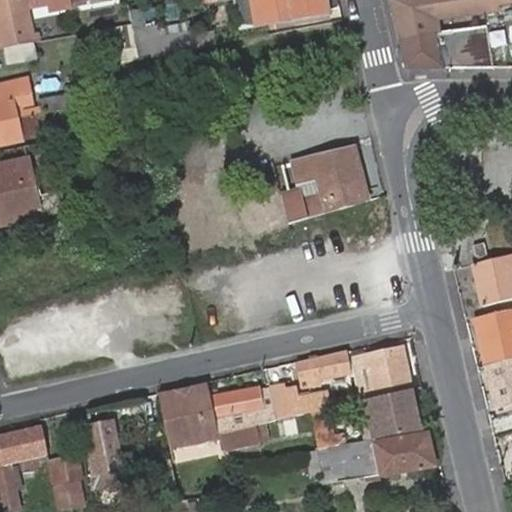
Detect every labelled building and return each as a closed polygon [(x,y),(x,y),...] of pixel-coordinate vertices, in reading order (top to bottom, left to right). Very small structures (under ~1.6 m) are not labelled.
[(0,0),(0,36),(2,48),(38,41),(36,35),(30,36),(25,6),(23,0),(46,0),(48,13),(72,9),(70,0),(0,0)] [(234,0),(239,26),(256,24),(252,0),(234,0)] [(328,12),(326,0),(252,0),(256,24),(276,21),(328,12)] [(511,0),(391,0),(401,41),(437,35),(439,35),(436,22),(500,11),(507,44),(489,48),(494,70),(511,70),(511,0)] [(131,23),(102,29),(106,64),(138,57),(131,23)] [(138,54),(215,49),(214,26),(137,31),(138,54)] [(437,35),(401,41),(408,69),(421,69),(477,70),(468,43),(456,42),(454,60),(443,60),(437,35)] [(477,70),(494,70),(489,48),(488,43),(468,43),(477,70)] [(34,46),(3,51),(6,65),(37,60),(36,58),(50,56),(47,44),(34,46)] [(0,121),(40,112),(44,111),(68,106),(66,93),(39,98),(40,103),(40,105),(23,108),(23,106),(34,104),(31,92),(20,95),(18,89),(24,87),(22,80),(0,85),(0,121)] [(68,106),(44,111),(50,141),(78,135),(73,105),(68,106)] [(40,112),(0,121),(0,142),(21,137),(21,133),(40,130),(42,143),(50,141),(44,111),(40,112)] [(353,148),(294,162),(298,180),(301,189),(283,193),(288,224),(365,201),(353,148)] [(0,203),(3,203),(8,222),(39,216),(42,226),(70,217),(63,188),(36,193),(27,157),(0,163),(0,203)] [(0,224),(8,222),(3,203),(0,203),(0,224)] [(339,245),(360,238),(350,208),(329,215),(339,245)] [(208,249),(207,216),(190,217),(191,249),(208,249)] [(43,253),(2,265),(14,306),(55,295),(43,253)] [(511,256),(473,266),(485,308),(511,300),(511,256)] [(70,285),(87,285),(87,263),(70,263),(70,285)] [(511,315),(476,324),(487,369),(511,362),(511,315)] [(356,391),(359,404),(361,404),(369,402),(414,391),(404,347),(381,353),(382,357),(369,361),(375,387),(356,391)] [(351,364),(349,355),(295,367),(300,392),(318,388),(316,382),(353,374),(351,364)] [(351,364),(353,374),(356,391),(375,387),(369,361),(351,364)] [(511,362),(487,369),(484,370),(492,411),(511,405),(511,362)] [(281,369),(267,372),(271,388),(272,394),(286,391),(281,369)] [(161,404),(171,454),(221,442),(220,435),(213,400),(210,385),(194,388),(192,397),(183,398),(176,392),(159,396),(161,404)] [(271,388),(259,390),(264,409),(275,407),(273,396),(272,394),(271,388)] [(286,391),(272,394),(273,396),(275,407),(276,411),(289,408),(292,419),(312,415),(330,411),(359,404),(356,391),(348,392),(349,399),(330,403),(327,392),(296,399),(294,389),(286,391)] [(259,390),(213,400),(220,435),(267,425),(279,422),(276,411),(275,407),(264,409),(259,390)] [(424,435),(414,391),(369,402),(372,415),(364,417),(371,447),(424,435)] [(372,415),(369,402),(361,404),(364,417),(372,415)] [(289,408),(276,411),(279,422),(292,419),(289,408)] [(330,411),(312,415),(321,456),(345,452),(349,452),(346,442),(337,444),(330,411)] [(89,450),(95,492),(126,486),(114,425),(90,430),(94,449),(89,450)] [(270,438),(267,425),(220,435),(221,442),(223,452),(262,444),(261,440),(270,438)] [(0,439),(0,492),(2,503),(4,511),(22,511),(19,498),(13,467),(23,464),(49,459),(42,429),(0,439)] [(434,466),(426,435),(424,435),(371,447),(352,451),(349,452),(345,452),(354,485),(434,466)] [(345,452),(321,456),(318,456),(326,491),(354,485),(345,452)] [(51,465),(49,459),(23,464),(26,474),(44,470),(43,467),(51,465)] [(52,465),(60,511),(73,511),(87,510),(80,461),(52,465)] [(179,502),(171,463),(153,467),(160,500),(173,497),(174,503),(179,502)]
